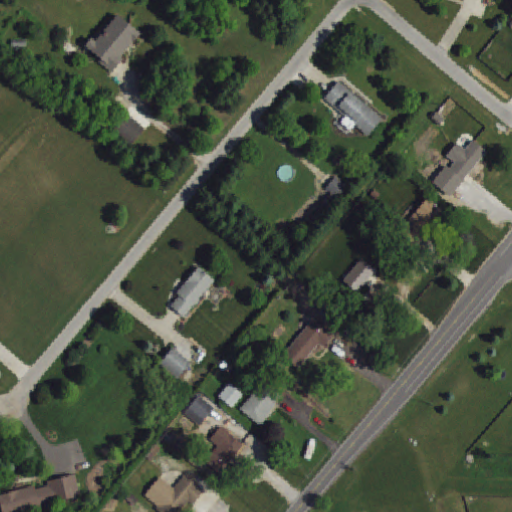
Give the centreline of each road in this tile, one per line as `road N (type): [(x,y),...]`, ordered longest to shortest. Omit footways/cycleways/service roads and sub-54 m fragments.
road 1 (residential): [(366,0),(213,168),(14,411)]
road 2 (secondary): [(304,511),(511,257)]
